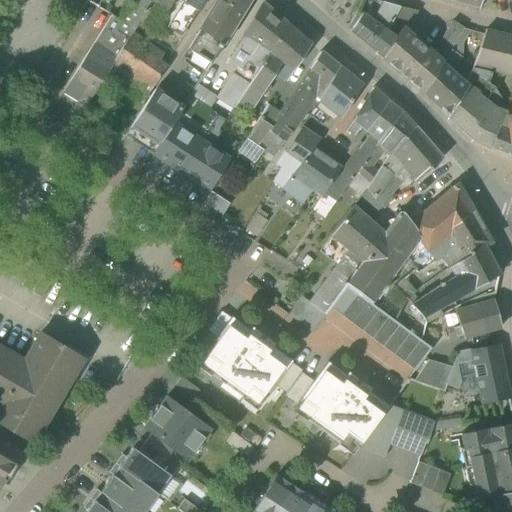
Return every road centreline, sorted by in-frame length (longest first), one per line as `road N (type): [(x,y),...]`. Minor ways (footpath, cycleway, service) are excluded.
road 1 (residential): [(18,511),(229,270),(228,248),(208,227),(0,94)]
road 2 (residential): [(291,0),(407,95),(511,210)]
road 3 (residential): [(221,511),(271,445),(386,511)]
